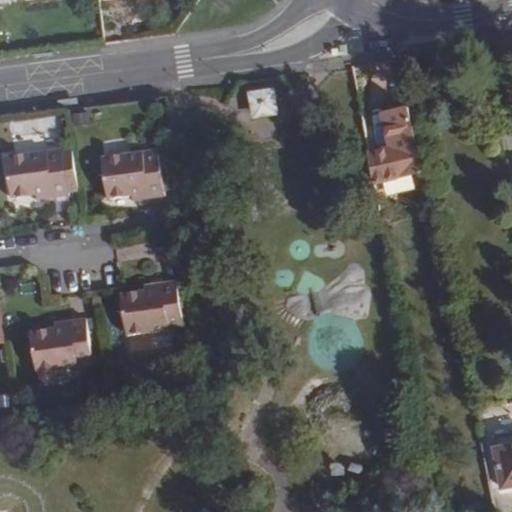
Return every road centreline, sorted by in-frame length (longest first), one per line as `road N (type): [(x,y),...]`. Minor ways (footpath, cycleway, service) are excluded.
road 1 (residential): [(351,0),(264,49),(0,83)]
road 2 (tertiary): [(364,0),(428,22),(511,10)]
